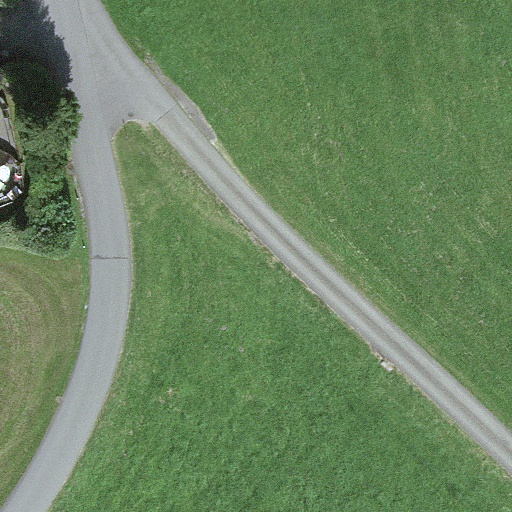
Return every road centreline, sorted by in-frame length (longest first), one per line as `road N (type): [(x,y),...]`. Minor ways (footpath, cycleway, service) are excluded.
road 1 (track): [(79,51),(123,70),(511,451)]
road 2 (unclassified): [(19,511),(76,420),(107,326),(107,227),(69,0)]
